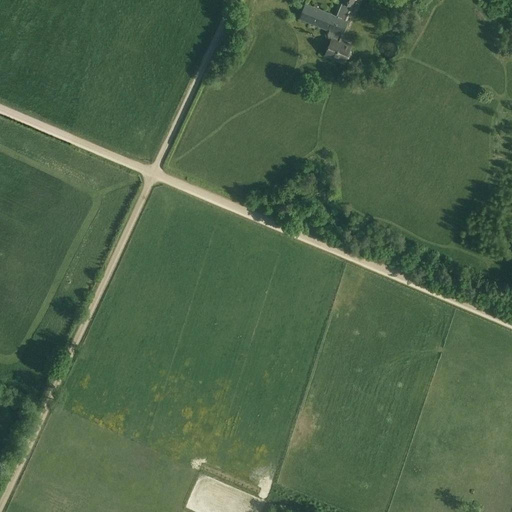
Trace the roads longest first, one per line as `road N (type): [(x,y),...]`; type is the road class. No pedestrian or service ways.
road 1 (track): [(511,323),(154,165)]
road 2 (track): [(0,499),(154,165)]
road 3 (track): [(154,165),(233,0)]
road 4 (track): [(154,165),(0,103)]
